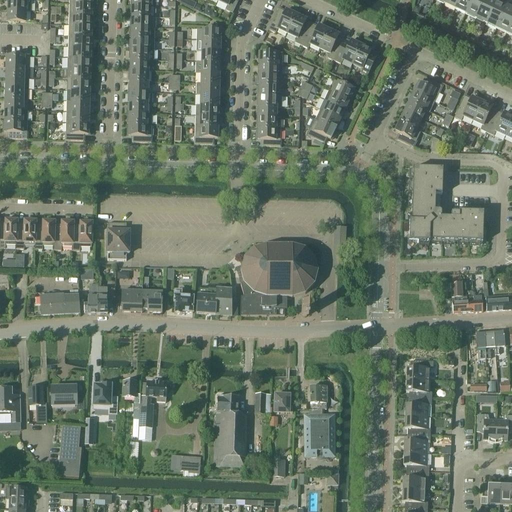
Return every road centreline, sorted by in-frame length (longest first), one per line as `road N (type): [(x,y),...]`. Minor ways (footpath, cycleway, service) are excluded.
road 1 (unclassified): [(0,332),(94,325),(377,328)]
road 2 (residential): [(377,267),(496,263),(502,170),(416,160),(373,140)]
road 3 (residential): [(373,140),(417,54),(511,96)]
road 4 (residential): [(370,511),(377,328)]
road 5 (residential): [(235,170),(239,42),(261,0)]
road 6 (residential): [(107,166),(112,0)]
road 7 (unclassified): [(235,170),(107,166)]
road 8 (unclassified): [(356,178),(235,170)]
